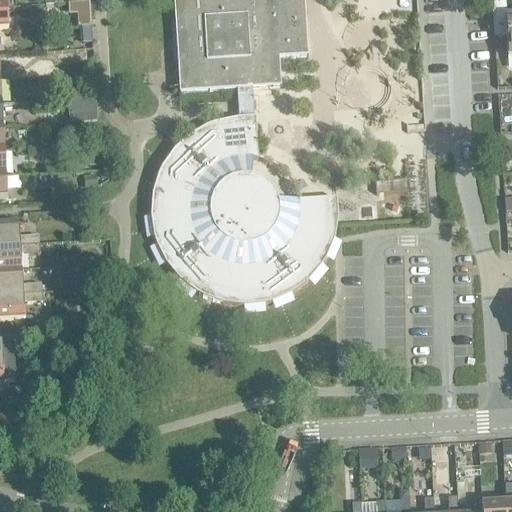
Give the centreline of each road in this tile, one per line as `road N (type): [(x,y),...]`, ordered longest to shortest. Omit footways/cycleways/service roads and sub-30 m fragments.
road 1 (tertiary): [(265,511),(283,439),(502,424)]
road 2 (residential): [(488,276),(466,201),(453,0)]
road 3 (residential): [(502,424),(488,276)]
